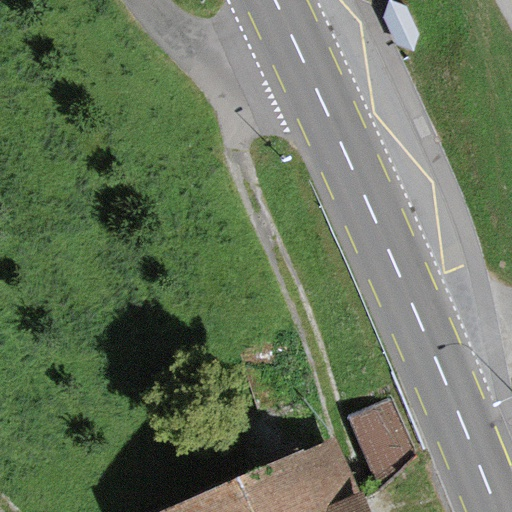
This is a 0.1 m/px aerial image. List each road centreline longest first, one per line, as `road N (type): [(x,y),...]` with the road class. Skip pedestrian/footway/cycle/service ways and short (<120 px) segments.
road 1 (primary): [(498,511),(346,149),(274,0)]
road 2 (track): [(289,33),(251,46),(211,37),(162,0)]
